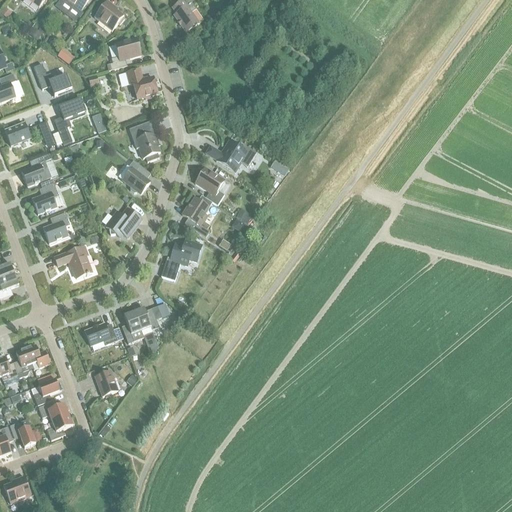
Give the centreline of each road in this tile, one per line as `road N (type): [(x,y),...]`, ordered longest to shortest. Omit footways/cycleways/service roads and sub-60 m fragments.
road 1 (unclassified): [(131,511),(159,443),(485,0)]
road 2 (residential): [(43,316),(116,288),(130,274),(150,242),(167,186),(177,130),(138,0)]
road 3 (residential): [(0,472),(85,435),(43,316)]
